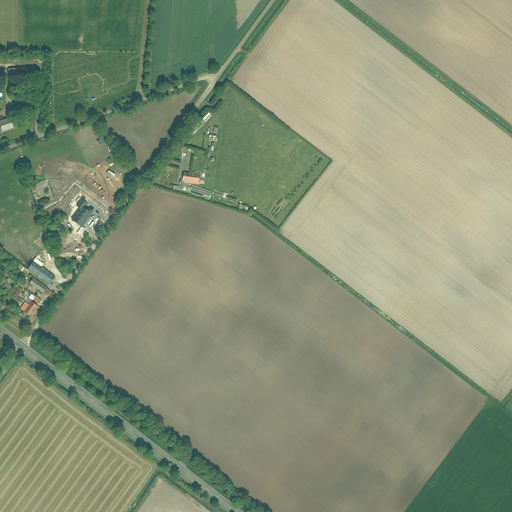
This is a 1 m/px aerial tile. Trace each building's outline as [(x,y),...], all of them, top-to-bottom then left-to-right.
[(0,130),(16,125),(13,116),(0,120),(0,130)] [(185,175),(184,183),(201,185),(202,175),(192,174),(191,176),(185,175)] [(211,192),(197,187),(195,193),(209,197),(211,192)] [(59,198),(56,203),(70,215),(73,211),(59,198)] [(78,249),(75,247),(78,242),(79,243),(85,234),(81,232),(77,237),(71,232),(65,240),(72,246),(65,256),(70,260),(78,249)] [(52,276),(33,261),(27,269),(46,284),(52,276)] [(44,287),(31,277),(27,283),(39,293),(44,287)] [(20,289),(14,285),(2,301),(8,305),(20,289)] [(35,307),(29,302),(22,311),(28,316),(35,307)]
